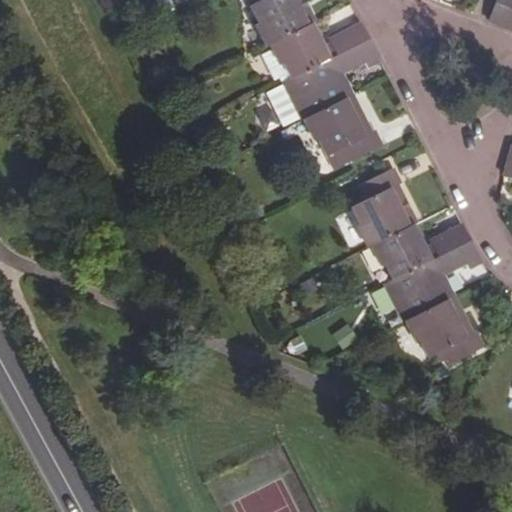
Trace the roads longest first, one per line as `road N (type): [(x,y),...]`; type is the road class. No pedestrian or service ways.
road 1 (secondary): [(83,511),(0,358)]
road 2 (residential): [(454,167),(387,35)]
road 3 (residential): [(511,58),(500,42),(448,22),(387,35)]
